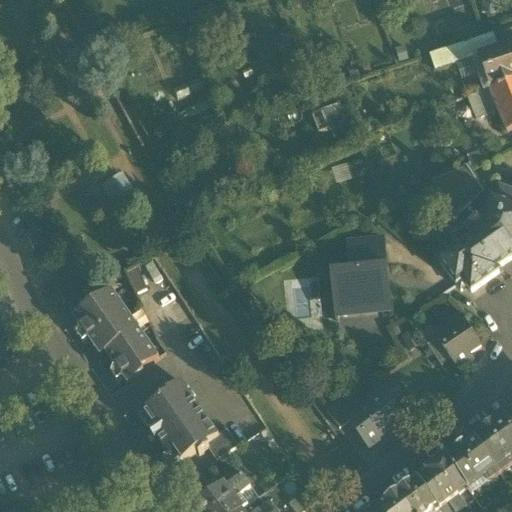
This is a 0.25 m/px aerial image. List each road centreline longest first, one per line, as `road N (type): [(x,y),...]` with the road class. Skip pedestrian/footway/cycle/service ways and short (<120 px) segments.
road 1 (residential): [(0,226),(71,363),(171,511)]
road 2 (residential): [(511,368),(506,382),(337,511)]
